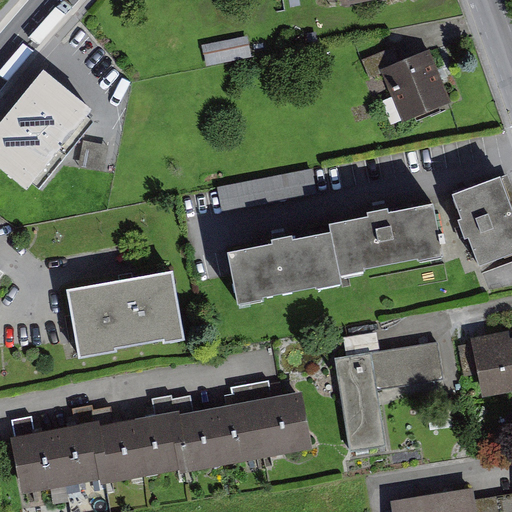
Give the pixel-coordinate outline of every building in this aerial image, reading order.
[(344,0),(347,9),(385,0),(344,0)] [(252,37),(207,47),(211,68),(256,58),(252,37)] [(399,50),(368,62),(374,77),(391,70),(405,65),(399,50)] [(452,104),(432,54),(405,65),(391,70),(411,121),(452,104)] [(69,89),(45,70),(0,125),(0,175),(26,197),(96,111),(69,89)] [(111,147),(90,143),(85,167),(106,171),(111,147)] [(511,254),(511,200),(504,177),(454,194),(479,266),(511,254)] [(223,207),(273,202),(271,181),(221,185),(223,207)] [(347,289),(346,282),(448,262),(437,206),(334,226),(335,233),(229,254),(240,310),(347,289)] [(178,276),(71,295),(82,356),(189,338),(178,276)] [(511,337),(475,344),(484,401),(511,396),(511,337)] [(442,345),(337,361),(352,454),(391,448),(382,393),(448,383),(442,345)] [(96,407),(76,411),(80,430),(40,437),(36,419),(15,423),(18,441),(11,443),(21,497),(101,482),(102,488),(183,473),(184,479),(311,455),(300,396),(275,400),(272,383),(234,390),(237,407),(197,415),(194,397),(175,401),(175,397),(155,400),(159,419),(118,427),(114,408),(97,411),(96,407)] [(478,492),(438,498),(439,511),(481,511),(480,501),(478,492)] [(511,511),(511,495),(480,501),(481,511),(511,511)] [(439,511),(438,498),(398,504),(398,511),(439,511)]
